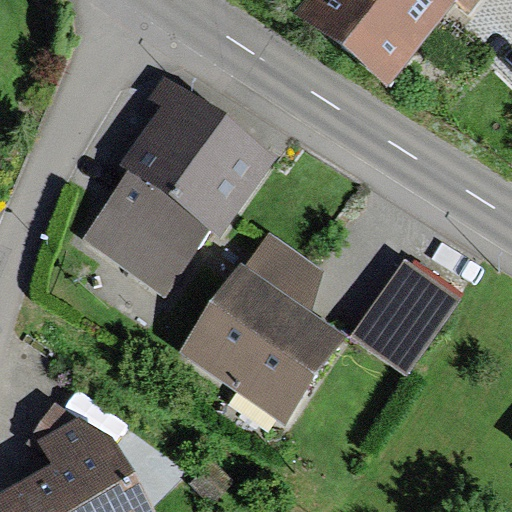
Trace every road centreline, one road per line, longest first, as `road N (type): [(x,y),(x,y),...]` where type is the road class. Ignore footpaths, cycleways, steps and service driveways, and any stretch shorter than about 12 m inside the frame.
road 1 (tertiary): [(165,0),(511,219)]
road 2 (residential): [(0,277),(24,206),(127,0)]
